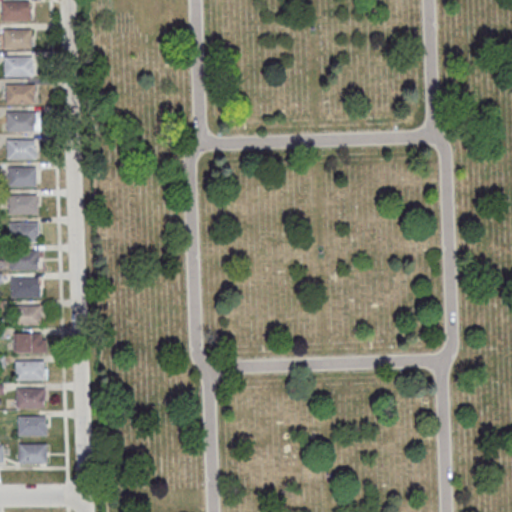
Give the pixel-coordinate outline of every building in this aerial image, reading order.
[(1,1),(29,1),(29,20),(1,20),(1,1)] [(3,29),(31,29),(31,48),(3,48),(3,29)] [(4,57),(32,56),(32,75),(4,75),(4,57)] [(6,84),(33,84),(33,103),(6,103),(6,84)] [(6,112),(34,112),(34,131),(7,131),(6,112)] [(7,139),(35,139),(35,158),(7,158),(7,139)] [(8,167),(35,166),(35,185),(8,185),(8,167)] [(8,194),(36,194),(36,213),(8,213),(8,194)] [(9,222),(37,222),(37,241),(9,241),(9,222)] [(9,250),(37,249),(37,268),(10,268),(9,250)] [(11,277),(39,277),(39,296),(11,296),(11,277)] [(12,305),(40,305),(40,324),(12,324),(12,305)] [(15,333),(15,351),(45,351),(45,333),(15,333)] [(15,360),(43,360),(43,379),(15,379),(15,360)] [(16,388),(44,388),(44,407),(16,407),(16,388)] [(18,416),(45,415),(45,434),(18,434),(18,416)] [(19,443),(46,443),(46,462),(19,462),(19,443)]
